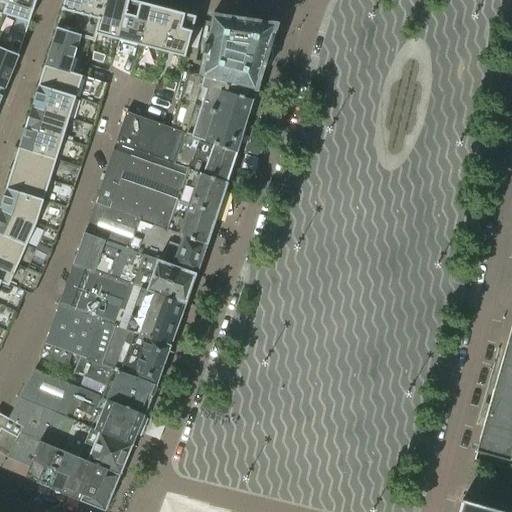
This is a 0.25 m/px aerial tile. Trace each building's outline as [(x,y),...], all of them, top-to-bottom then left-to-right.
[(3,0),(1,7),(0,9),(0,16),(25,25),(33,0),(3,0)] [(94,34),(102,0),(60,0),(52,28),(79,36),(93,40),(94,34)] [(102,0),(94,34),(117,39),(126,0),(102,0)] [(139,45),(150,3),(136,0),(126,0),(117,39),(139,45)] [(150,3),(139,45),(162,50),(173,9),(150,3)] [(173,9),(162,50),(185,56),(196,14),(173,9)] [(201,76),(256,90),(257,90),(258,86),(258,85),(263,67),(264,66),(265,66),(268,67),(273,51),(270,50),(270,49),(269,49),(269,48),(275,30),(276,30),(277,25),(272,24),(272,25),(263,24),(264,23),(254,21),(254,18),(236,15),(235,18),(225,17),(225,18),(217,16),(212,15),(207,45),(204,44),(203,54),(206,54),(203,68),(201,76)] [(79,36),(52,28),(41,65),(68,73),(79,36)] [(21,42),(14,40),(10,51),(17,53),(21,42)] [(0,90),(2,91),(16,56),(0,50),(0,90)] [(105,56),(93,52),(91,60),(103,64),(105,56)] [(203,68),(184,63),(181,71),(187,73),(201,76),(203,68)] [(68,73),(41,65),(35,87),(74,98),(81,77),(68,73)] [(144,73),(142,80),(153,84),(155,77),(144,73)] [(187,73),(170,128),(237,152),(256,90),(201,76),(187,73)] [(176,84),(165,80),(163,88),(174,92),(176,84)] [(67,119),(74,98),(35,87),(29,107),(67,119)] [(22,128),(61,140),(67,119),(29,107),(22,128)] [(227,183),(237,152),(170,128),(126,112),(115,142),(227,183)] [(16,150),(54,161),(61,140),(22,128),(16,150)] [(94,204),(207,245),(227,183),(115,142),(94,204)] [(10,171),(48,182),(54,161),(16,150),(10,171)] [(3,191),(41,202),(48,182),(10,171),(3,191)] [(0,213),(33,228),(41,202),(3,191),(0,202),(0,213)] [(197,274),(207,245),(94,204),(84,233),(197,274)] [(0,213),(0,237),(24,248),(33,228),(0,213)] [(83,233),(73,264),(186,305),(197,274),(84,233),(83,233)] [(24,248),(0,237),(0,261),(16,268),(24,248)] [(0,284),(2,285),(7,288),(16,268),(0,261),(0,284)] [(58,305),(99,321),(171,345),(186,305),(73,264),(58,305)] [(99,321),(85,360),(157,386),(171,345),(99,321)] [(511,324),(511,325),(476,450),(509,460),(511,448),(511,324)] [(43,345),(39,357),(67,368),(71,355),(43,345)] [(144,416),(157,386),(85,360),(85,361),(85,360),(80,358),(74,373),(110,387),(105,399),(144,416)] [(34,371),(19,399),(132,446),(144,416),(105,399),(34,371)] [(6,457),(29,466),(39,441),(120,475),(132,446),(19,399),(8,419),(23,427),(17,438),(6,457)] [(23,427),(8,419),(0,414),(0,430),(1,429),(17,438),(23,427)] [(29,466),(24,478),(79,501),(105,511),(120,475),(39,441),(29,466)] [(504,511),(463,500),(459,511),(504,511)]
